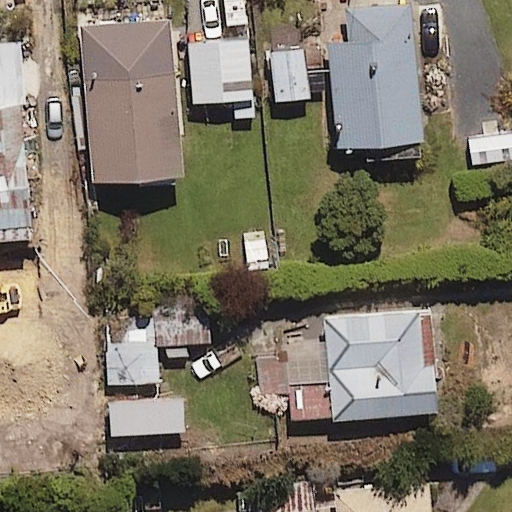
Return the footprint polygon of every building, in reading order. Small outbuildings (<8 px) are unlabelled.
[(367,167),(426,161),(411,5),(354,11),(357,45),(331,47),(341,150),(366,148),(367,167)] [(171,19),(81,27),(95,182),(186,173),(171,19)] [(0,245),(34,242),(21,103),(28,102),(22,39),(0,41),(0,245)] [(187,46),(191,106),(234,104),(234,117),(254,116),(250,43),(187,46)] [(310,53),(274,54),(275,99),(311,98),(310,53)] [(511,132),(466,140),(471,168),(511,161),(511,132)] [(266,230),(244,233),(249,272),(271,269),(266,230)] [(427,310),(326,318),(334,419),(435,411),(427,310)] [(214,313),(107,316),(109,391),(159,390),(158,348),(215,347),(214,313)] [(188,402),(106,404),(107,439),(189,437),(188,402)] [(318,511),(316,481),(249,486),(251,511),(318,511)] [(436,511),(434,482),(335,489),(336,511),(436,511)]
